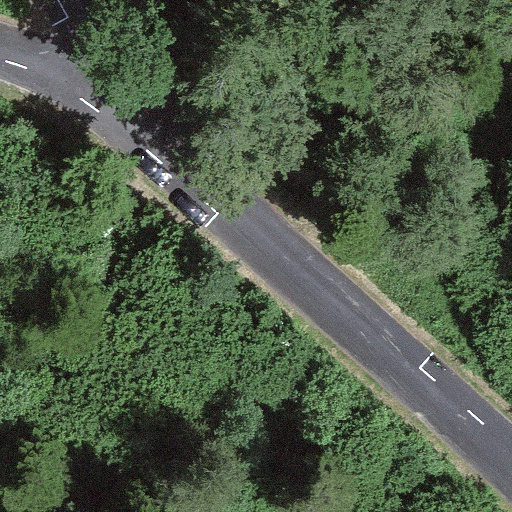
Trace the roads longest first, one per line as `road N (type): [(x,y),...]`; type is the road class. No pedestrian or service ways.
road 1 (unclassified): [(511,465),(322,291),(134,102)]
road 2 (unclassified): [(0,44),(134,102)]
